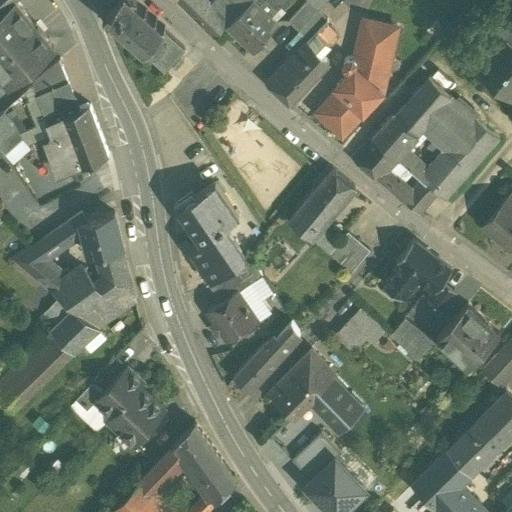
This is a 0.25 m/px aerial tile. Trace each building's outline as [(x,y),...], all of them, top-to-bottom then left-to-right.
[(13,0),(0,11),(0,70),(10,83),(53,47),(15,0),(13,0)] [(0,0),(0,11),(13,0),(0,0)] [(137,1),(135,0),(117,0),(106,13),(104,11),(102,13),(104,15),(103,16),(115,27),(116,25),(124,32),(123,34),(124,36),(126,34),(134,42),(132,44),(134,45),(136,44),(142,50),(141,52),(144,53),(144,51),(147,54),(152,54),(155,51),(156,53),(158,52),(157,50),(161,50),(165,46),(164,43),(166,43),(167,41),(165,40),(168,37),(167,32),(164,30),(166,29),(165,26),(162,27),(156,21),(158,20),(156,18),(154,20),(146,12),(148,10),(146,9),(144,11),(136,3),(137,1)] [(213,0),(211,0),(208,4),(203,0),(195,0),(188,8),(215,34),(227,21),(231,18),(214,0),(213,0)] [(213,0),(214,0),(231,18),(248,0),(213,0)] [(248,0),(231,18),(227,21),(253,46),(266,33),(265,32),(277,20),(272,15),(256,0),(248,0)] [(292,0),(256,0),(272,15),(282,5),(285,8),(292,0)] [(307,0),(289,19),(300,29),(319,9),(318,9),(326,0),(307,0)] [(328,18),(319,9),(300,29),(308,37),(321,23),(323,25),(326,21),(328,18)] [(396,26),(364,18),(361,34),(392,41),(396,26)] [(511,26),(503,18),(492,31),(504,42),(505,41),(511,46),(511,26)] [(341,34),(326,21),(323,25),(330,31),(316,46),(323,53),(341,34)] [(308,37),(307,38),(316,46),(330,31),(323,25),(321,23),(308,37)] [(165,71),(185,49),(167,32),(168,37),(165,40),(167,41),(166,43),(164,43),(165,46),(161,50),(157,50),(158,52),(156,53),(155,51),(152,54),(147,54),(165,71)] [(392,41),(361,34),(356,54),(354,57),(351,57),(349,58),(347,59),(346,61),(346,64),(347,67),(350,70),(355,65),(373,82),(386,67),(392,41)] [(307,38),(266,81),(289,103),(290,101),(330,60),(323,53),(316,46),(307,38)] [(511,46),(505,41),(504,42),(491,57),(496,61),(485,74),(511,97),(511,96),(511,46)] [(58,61),(31,86),(35,95),(67,81),(58,61)] [(373,82),(355,65),(350,70),(336,84),(340,88),(363,109),(381,89),(373,82)] [(500,137),(430,75),(399,109),(423,130),(433,139),(443,148),(437,155),(429,166),(432,169),(423,179),(427,182),(439,192),(447,199),(500,137)] [(67,81),(35,95),(46,122),(45,122),(46,123),(61,117),(61,116),(80,108),(67,81)] [(80,166),(61,117),(46,123),(45,122),(46,122),(35,95),(31,86),(3,111),(14,122),(21,135),(27,145),(52,134),(53,138),(50,140),(62,174),(80,166)] [(363,109),(340,88),(326,103),(349,124),(363,109)] [(80,108),(61,116),(61,117),(80,166),(109,153),(90,104),(80,108)] [(423,130),(399,109),(396,113),(413,128),(412,129),(419,135),(423,130)] [(3,111),(0,113),(0,134),(14,122),(3,111)] [(396,113),(393,111),(373,134),(394,153),(423,179),(432,169),(429,166),(411,150),(410,151),(404,146),(406,143),(411,144),(411,143),(419,135),(412,129),(413,128),(396,113)] [(14,122),(0,134),(0,146),(3,150),(3,151),(21,135),(14,122)] [(373,134),(353,156),(373,175),(382,166),(394,153),(373,134)] [(443,148),(433,139),(427,147),(437,155),(443,148)] [(332,166),(288,218),(311,237),(321,226),(355,185),(332,166)] [(410,189),(382,166),(373,175),(401,199),(410,189)] [(423,179),(413,191),(410,189),(401,199),(419,212),(439,192),(427,182),(423,179)] [(215,182),(185,203),(189,209),(183,213),(201,239),(190,247),(212,279),(244,257),(223,226),(238,216),(215,182)] [(511,202),(506,197),(483,223),(511,248),(511,247),(511,202)] [(82,211),(39,241),(47,255),(83,230),(81,221),(86,219),(82,211)] [(86,219),(81,221),(83,230),(89,253),(91,254),(99,253),(123,246),(114,212),(86,219)] [(339,241),(321,226),(311,237),(329,252),(339,241)] [(339,241),(329,252),(351,271),(370,249),(347,230),(339,241)] [(452,269),(412,239),(396,259),(400,262),(384,282),(402,297),(418,276),(435,289),(436,290),(443,280),(452,269)] [(39,241),(15,257),(53,289),(65,281),(43,258),(47,255),(39,241)] [(123,246),(99,253),(105,279),(126,261),(123,246)] [(212,279),(207,282),(221,302),(237,291),(249,283),(262,274),(249,253),(247,255),(244,257),(212,279)] [(96,286),(83,270),(65,281),(53,289),(73,306),(74,305),(97,327),(136,300),(126,261),(105,279),(96,286)] [(457,291),(443,280),(436,290),(435,289),(427,299),(442,311),(457,291)] [(250,309),(262,301),(249,283),(237,291),(250,309)] [(250,309),(237,291),(221,302),(207,312),(228,342),(245,330),(246,332),(252,333),(254,332),(255,326),(254,324),(258,321),(250,309)] [(500,332),(466,303),(437,336),(470,366),(500,332)] [(73,306),(50,330),(51,331),(72,351),(97,327),(74,305),(73,306)] [(384,331),(359,308),(349,319),(367,336),(373,342),(384,331)] [(435,341),(405,317),(391,334),(419,360),(435,341)] [(367,336),(349,319),(335,334),(353,352),(367,336)] [(270,344),(269,345),(280,357),(300,334),(291,320),(270,344)] [(51,331),(0,378),(0,398),(13,412),(72,351),(51,331)] [(511,336),(487,363),(506,378),(511,371),(511,336)] [(266,341),(235,375),(250,391),(280,357),(269,345),(270,344),(266,341)] [(333,373),(311,350),(294,367),(316,390),(311,396),(319,405),(340,385),(331,375),(333,373)] [(103,394),(95,402),(96,402),(111,417),(140,386),(144,382),(128,367),(103,394)] [(316,390),(294,367),(269,391),(292,413),(311,396),(316,390)] [(92,383),(75,401),(87,412),(96,402),(95,402),(103,394),(92,383)] [(340,385),(319,405),(329,415),(338,425),(342,429),(363,408),(340,385)] [(111,417),(107,421),(132,444),(165,409),(140,386),(111,417)] [(511,395),(506,390),(477,419),(502,444),(511,433),(511,395)] [(477,419),(412,484),(435,508),(459,486),(502,444),(477,419)] [(237,479),(195,422),(174,443),(175,444),(185,458),(210,492),(216,500),(237,479)] [(322,432),(292,460),(311,479),(335,457),(341,451),(322,432)] [(175,444),(138,482),(151,494),(185,458),(175,444)] [(306,485),(332,511),(341,511),(366,488),(335,457),(311,479),(306,485)] [(168,511),(151,494),(138,482),(113,508),(117,511),(168,511)] [(459,486),(435,508),(438,511),(479,511),(480,508),(459,486)] [(198,500),(187,511),(203,511),(216,500),(210,492),(198,500)]
